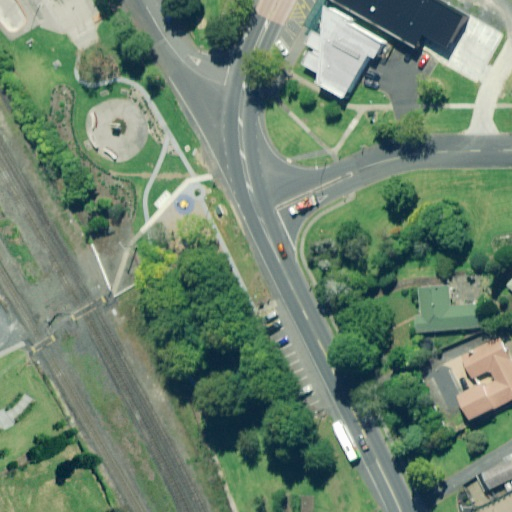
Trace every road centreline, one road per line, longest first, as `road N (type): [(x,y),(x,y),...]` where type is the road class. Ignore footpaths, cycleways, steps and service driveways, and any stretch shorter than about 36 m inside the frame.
road 1 (secondary): [(402,511),(261,215)]
road 2 (residential): [(261,215),(379,162),(511,151)]
road 3 (unclassified): [(141,0),(187,75),(243,114)]
road 4 (secondary): [(243,114),(280,0)]
